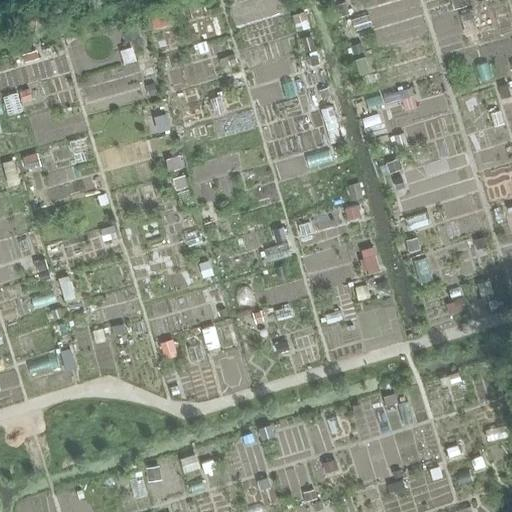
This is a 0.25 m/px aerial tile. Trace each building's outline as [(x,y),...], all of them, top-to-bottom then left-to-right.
[(465,6),(463,0),(452,0),(455,9),(465,6)] [(335,5),(339,17),(348,14),(344,2),(335,5)] [(293,15),(297,31),(308,28),(304,12),(293,15)] [(169,13),(151,17),(153,28),(171,24),(169,13)] [(142,45),(140,37),(132,40),(134,47),(142,45)] [(349,47),(352,54),(363,50),(361,43),(349,47)] [(131,47),(119,51),(123,65),(135,61),(131,47)] [(22,55),(24,63),(38,58),(35,51),(22,55)] [(234,54),(226,57),(228,65),(236,62),(234,54)] [(309,59),(311,66),(319,64),(317,56),(309,59)] [(354,60),(356,67),(366,64),(364,56),(354,60)] [(153,84),(145,87),(148,97),(156,94),(153,84)] [(507,84),(498,87),(501,99),(510,96),(507,84)] [(401,90),(404,99),(412,97),(413,96),(410,87),(401,90)] [(319,90),(321,98),(328,95),(326,88),(319,90)] [(27,89),(19,92),(22,102),(31,99),(27,89)] [(221,96),(209,99),(214,115),(225,112),(221,96)] [(405,110),(415,108),(412,97),(404,99),(402,99),(405,110)] [(331,107),(320,110),(324,122),(334,119),(331,107)] [(166,113),(156,116),(159,132),(170,129),(166,113)] [(340,141),(336,128),(327,130),(330,143),(340,141)] [(211,148),(203,150),(206,158),(213,156),(211,148)] [(31,155),(21,158),(25,171),(34,169),(31,155)] [(178,156),(169,159),(172,170),(182,167),(178,156)] [(385,163),(389,174),(401,170),(397,159),(385,163)] [(184,175),(172,178),(175,190),(187,187),(184,175)] [(399,177),(392,179),(396,190),(403,187),(399,177)] [(361,196),(357,184),(348,187),(352,199),(361,196)] [(100,205),(107,203),(105,195),(97,197),(100,205)] [(344,209),(347,218),(359,215),(357,205),(344,209)] [(26,218),(18,221),(21,228),(29,226),(26,218)] [(104,241),(116,237),(113,226),(101,229),(104,241)] [(282,227),(273,229),(276,242),(286,239),(282,227)] [(473,240),(476,249),(486,246),(483,237),(473,240)] [(406,241),(409,253),(420,250),(417,238),(406,241)] [(374,255),(372,247),(360,250),(362,258),(374,255)] [(44,259),(34,262),(37,272),(47,269),(44,259)] [(200,263),(204,278),(213,275),(209,260),(200,263)] [(49,278),(47,271),(38,274),(40,281),(49,278)] [(68,276),(57,279),(60,289),(71,287),(68,276)] [(477,284),(481,297),(493,293),(489,280),(477,284)] [(377,284),(379,290),(383,292),(388,291),(385,282),(377,284)] [(356,299),(369,296),(367,285),(354,288),(356,299)] [(495,298),(498,309),(508,305),(505,295),(495,298)] [(453,301),(457,312),(465,309),(462,298),(453,301)] [(224,306),(216,309),(220,319),(227,317),(224,306)] [(50,311),(53,320),(62,317),(59,308),(50,311)] [(260,311),(253,314),(256,323),(263,321),(260,311)] [(124,332),(123,324),(111,327),(113,334),(124,332)] [(101,330),(92,332),(94,341),(103,338),(101,330)] [(286,341),(274,344),(276,353),(288,349),(286,341)] [(160,347),(164,359),(176,355),(173,343),(160,347)] [(75,363),(71,348),(59,351),(63,366),(75,363)] [(383,397),(385,406),(397,403),(394,394),(383,397)] [(270,427),(258,430),(261,440),(273,437),(270,427)] [(241,437),(243,444),(252,441),(250,434),(241,437)] [(445,449),(448,457),(459,453),(456,446),(445,449)] [(180,459),(184,472),(198,468),(194,455),(180,459)] [(470,460),(474,471),(484,467),(480,456),(470,460)] [(322,463),(326,473),(338,469),(334,459),(322,463)] [(201,464),(203,473),(215,469),(212,460),(201,464)] [(145,468),(147,481),(159,480),(158,467),(145,468)] [(392,472),(394,479),(402,476),(400,469),(392,472)] [(303,493),(305,502),(315,499),(313,490),(303,493)] [(312,504),(314,511),(323,509),(320,501),(312,504)]
